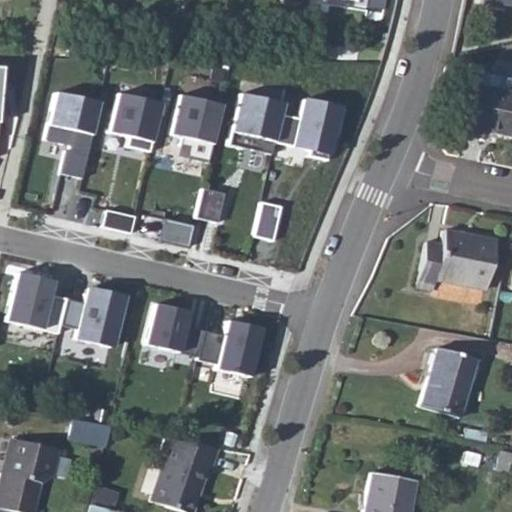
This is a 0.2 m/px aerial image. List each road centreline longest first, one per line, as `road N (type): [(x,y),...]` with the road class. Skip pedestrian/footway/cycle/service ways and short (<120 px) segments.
road 1 (residential): [(329,316),(0,234)]
road 2 (residential): [(329,316),(265,511)]
road 3 (residential): [(388,159),(329,316)]
road 4 (residential): [(440,0),(388,159)]
road 5 (residential): [(388,159),(511,188)]
